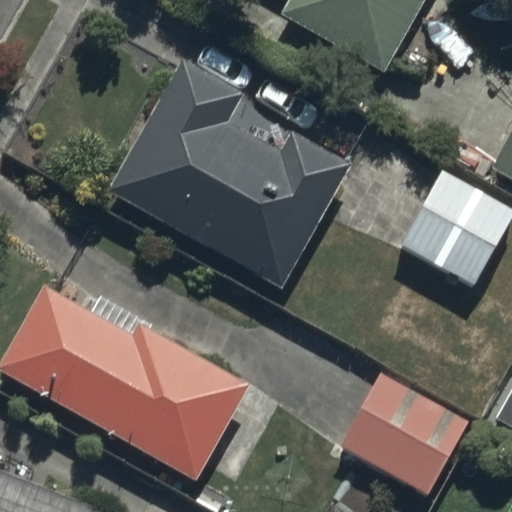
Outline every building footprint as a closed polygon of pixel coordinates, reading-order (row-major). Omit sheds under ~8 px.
[(286,0),(297,6),(285,28),(384,83),(430,0),(286,0)] [(242,114),(178,78),(102,213),(276,312),(350,182),(290,148),(278,170),(227,141),(242,114)] [(511,147),(491,182),(511,195),(511,147)] [(511,236),(511,226),(436,182),(392,257),(472,304),(511,236)] [(41,305),(0,377),(0,391),(194,501),(248,405),(146,348),(150,342),(99,313),(89,331),(41,305)] [(426,511),(468,436),(378,386),(336,463),(426,511)] [(511,400),(493,434),(511,444),(511,400)] [(63,511),(0,487),(0,511),(63,511)]
